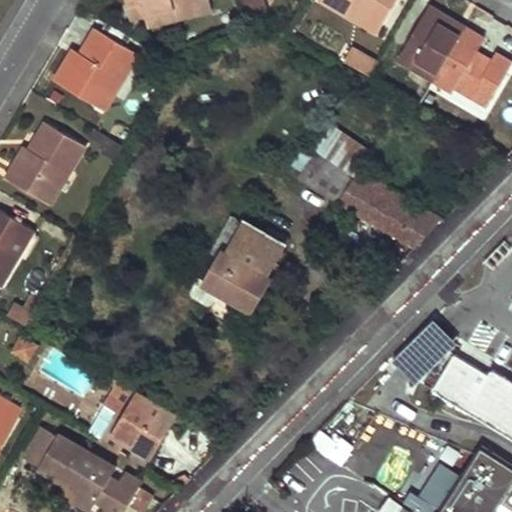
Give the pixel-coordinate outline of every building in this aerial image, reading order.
[(125,0),(131,19),(138,17),(145,15),(173,9),(176,19),(212,10),(209,0),(125,0)] [(264,12),(259,0),(241,0),(248,17),(264,12)] [(351,5),(342,0),(321,0),(345,14),(351,5)] [(342,0),(351,5),(345,14),(378,33),(397,0),(342,0)] [(477,53),(485,40),(464,27),(462,31),(442,19),(444,15),(430,6),(405,47),(419,55),(414,64),(436,76),(433,80),(453,93),(456,89),(488,107),(511,65),(511,63),(496,54),(491,61),(477,53)] [(173,9),(145,15),(148,25),(176,19),(173,9)] [(464,27),(444,15),(442,19),(462,31),(464,27)] [(130,49),(97,28),(81,54),(71,70),(64,65),(55,81),(105,110),(124,79),(115,73),(130,49)] [(370,75),(378,62),(352,47),(344,60),(370,75)] [(419,55),(405,47),(398,59),(433,80),(436,76),(414,64),(419,55)] [(81,54),(74,49),(64,65),(71,70),(81,54)] [(139,54),(130,49),(115,73),(124,79),(139,54)] [(47,122),(30,149),(26,147),(7,179),(46,201),(64,171),(69,174),(85,145),(47,122)] [(351,170),(367,144),(333,123),(316,149),(351,170)] [(121,146),(109,139),(103,151),(114,158),(121,146)] [(441,220),(359,172),(355,178),(314,152),(298,176),(339,202),(417,246),(441,220)] [(46,201),(50,205),(69,174),(64,171),(46,201)] [(25,224),(0,209),(0,285),(0,286),(19,254),(10,248),(25,224)] [(243,221),(242,223),(231,217),(206,261),(213,264),(204,281),(220,290),(255,310),(274,278),(270,276),(263,272),(277,245),(285,249),(286,246),(243,221)] [(25,224),(10,248),(19,254),(34,229),(25,224)] [(263,272),(270,276),(285,249),(277,245),(263,272)] [(220,290),(204,281),(199,278),(191,292),(190,298),(208,307),(212,304),(220,290)] [(9,315),(26,325),(33,314),(32,313),(39,301),(33,297),(25,310),(14,303),(9,315)] [(28,360),(39,342),(20,331),(10,349),(28,360)] [(511,379),(492,367),(489,373),(454,351),(432,388),(511,436),(511,379)] [(136,392),(138,390),(120,380),(95,423),(151,456),(176,415),(136,392)] [(0,444),(21,411),(0,399),(0,444)] [(116,467),(59,433),(58,436),(43,427),(24,458),(39,466),(39,468),(66,483),(95,500),(105,506),(101,511),(125,511),(129,505),(140,511),(142,511),(153,495),(140,487),(143,483),(125,472),(119,482),(111,477),(116,467)] [(318,427),(310,445),(343,460),(351,442),(318,427)] [(125,447),(110,438),(107,444),(121,453),(125,447)] [(511,480),(511,468),(478,446),(435,511),(491,511),(495,506),(511,480)] [(125,472),(116,467),(111,477),(119,482),(125,472)] [(95,500),(66,483),(61,492),(90,508),(95,500)]
